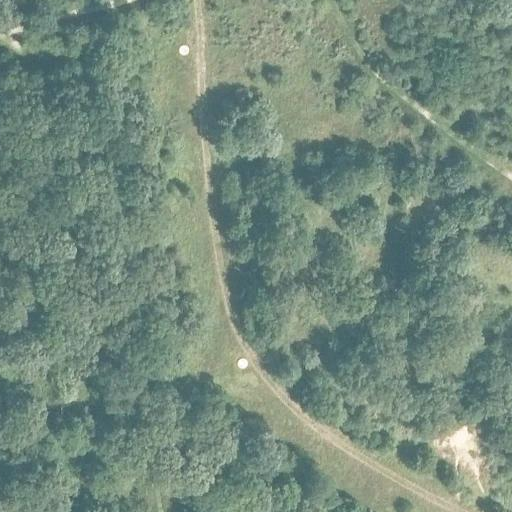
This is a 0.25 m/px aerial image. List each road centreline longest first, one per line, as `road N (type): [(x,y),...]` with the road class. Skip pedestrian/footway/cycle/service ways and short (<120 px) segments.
road 1 (track): [(452,511),(327,428),(255,364),(217,252),(197,0)]
road 2 (track): [(0,36),(53,90),(69,142),(63,238),(76,290),(140,428),(160,511)]
road 3 (track): [(511,178),(370,71),(334,0)]
road 4 (track): [(371,511),(331,485),(269,416),(255,364)]
road 5 (track): [(126,0),(0,33)]
